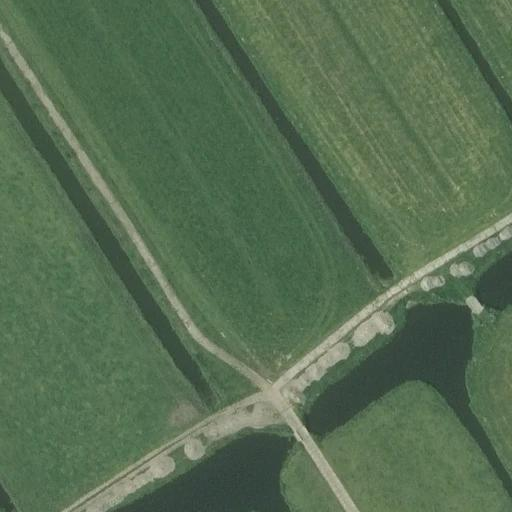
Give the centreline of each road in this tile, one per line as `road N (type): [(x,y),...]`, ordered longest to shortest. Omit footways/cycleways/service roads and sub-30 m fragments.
road 1 (track): [(269,394),(193,334),(0,32)]
road 2 (track): [(350,511),(269,394),(399,287),(511,218)]
